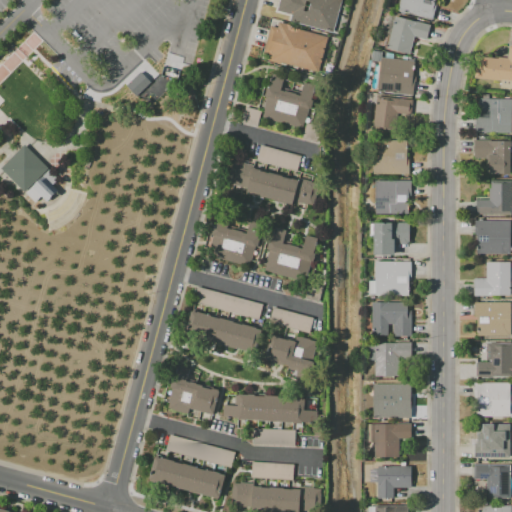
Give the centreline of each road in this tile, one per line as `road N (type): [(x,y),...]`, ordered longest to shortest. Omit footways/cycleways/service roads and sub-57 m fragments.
road 1 (residential): [(243,0),(107,508)]
road 2 (residential): [(489,8),(467,27),(444,104),(442,511)]
